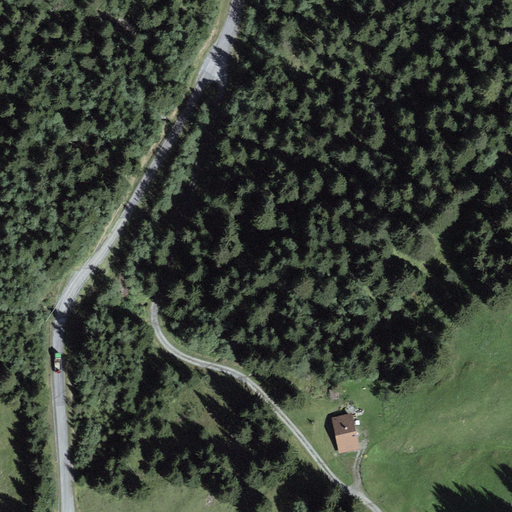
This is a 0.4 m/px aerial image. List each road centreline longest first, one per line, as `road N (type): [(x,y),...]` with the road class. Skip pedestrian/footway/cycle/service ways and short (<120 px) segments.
road 1 (track): [(217,46),(214,96),(150,288),(151,325),(173,356),(221,368),(255,389),(376,511)]
road 2 (unclassified): [(69,511),(59,325),(88,263),(167,142),(233,0)]
